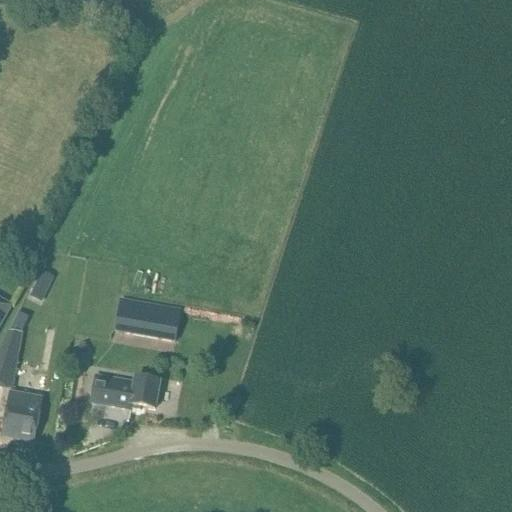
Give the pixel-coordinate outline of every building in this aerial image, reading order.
[(30,298),(42,304),(54,278),(43,273),(30,298)] [(0,328),(12,306),(0,299),(0,328)] [(122,300),(116,333),(175,344),(181,311),(122,300)] [(29,320),(18,314),(0,350),(0,387),(12,390),(22,336),(29,320)] [(90,355),(85,345),(74,350),(78,361),(90,355)] [(101,349),(99,362),(139,368),(141,356),(101,349)] [(134,382),(96,376),(91,405),(131,412),(131,410),(141,412),(141,409),(155,411),(160,382),(135,378),(134,382)] [(34,444),(43,401),(43,400),(10,395),(2,438),(34,444)]
